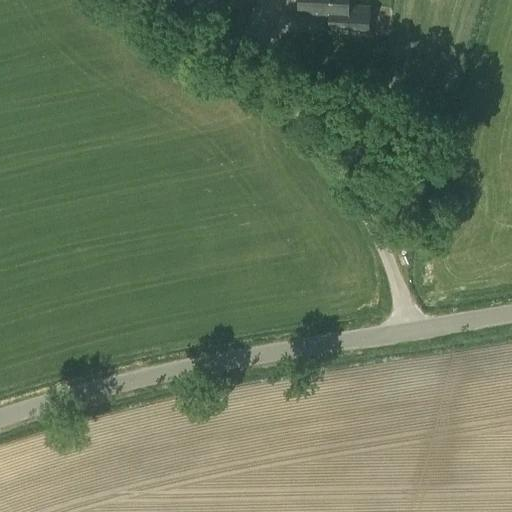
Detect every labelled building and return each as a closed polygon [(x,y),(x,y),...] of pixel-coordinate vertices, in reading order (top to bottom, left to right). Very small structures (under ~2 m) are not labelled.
[(138,0),(216,12),(218,0),(138,0)] [(222,0),(218,30),(245,34),(249,0),(222,0)] [(347,14),(347,30),(369,31),(369,6),(348,5),(348,0),(300,0),(300,13),(347,14)] [(377,110),(393,112),(395,96),(379,93),(377,110)] [(437,217),(452,221),(458,198),(444,194),(437,217)]
